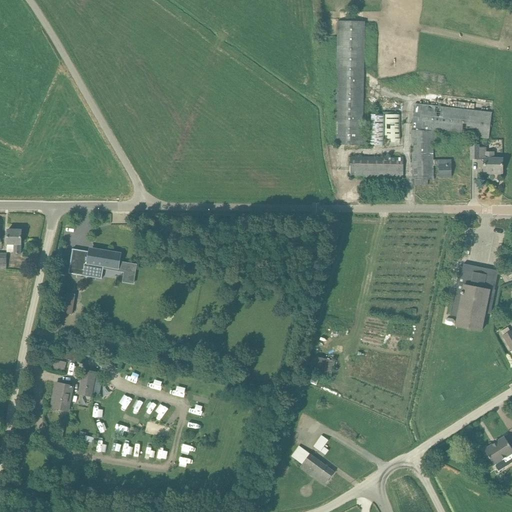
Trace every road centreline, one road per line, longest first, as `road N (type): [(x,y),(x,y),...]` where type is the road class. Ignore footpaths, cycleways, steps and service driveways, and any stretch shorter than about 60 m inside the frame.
road 1 (unclassified): [(511,210),(144,205)]
road 2 (unclassified): [(0,468),(51,206)]
road 3 (unclassified): [(144,205),(28,0)]
